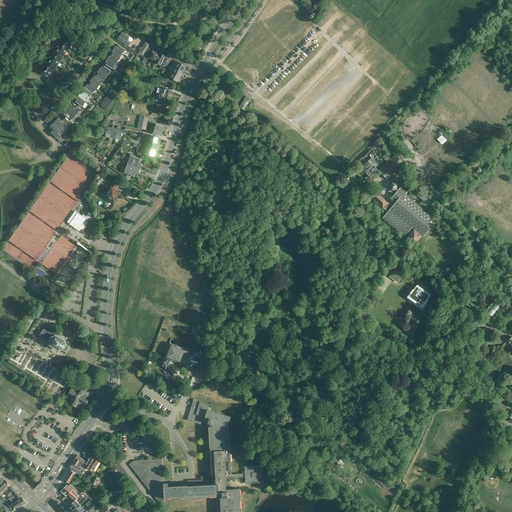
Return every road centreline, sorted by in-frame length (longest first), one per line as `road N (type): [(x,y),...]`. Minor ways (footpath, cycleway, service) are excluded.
road 1 (tertiary): [(47,488),(108,384),(110,270),(127,226),(162,177),(193,81)]
road 2 (unclassified): [(488,341),(460,384),(500,416),(468,485),(480,511)]
road 3 (unclassified): [(193,81),(343,203)]
road 4 (unclassified): [(343,203),(488,327)]
road 5 (residential): [(199,72),(131,28),(115,29),(89,53)]
